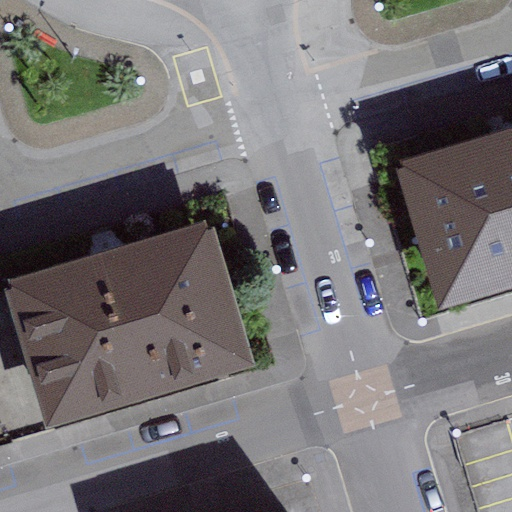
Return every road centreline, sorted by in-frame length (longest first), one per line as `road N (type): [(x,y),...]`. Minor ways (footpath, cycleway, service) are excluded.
road 1 (residential): [(362,402),(243,0)]
road 2 (residential): [(0,510),(362,402)]
road 3 (residential): [(362,402),(511,357)]
